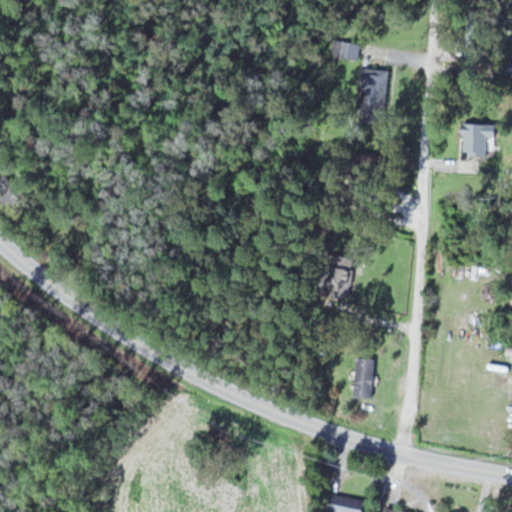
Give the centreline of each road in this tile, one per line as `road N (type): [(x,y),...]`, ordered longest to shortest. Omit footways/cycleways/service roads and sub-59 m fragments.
road 1 (secondary): [(0,238),(92,312),(196,376),(314,427),(511,468)]
road 2 (residential): [(433,0),(403,449)]
